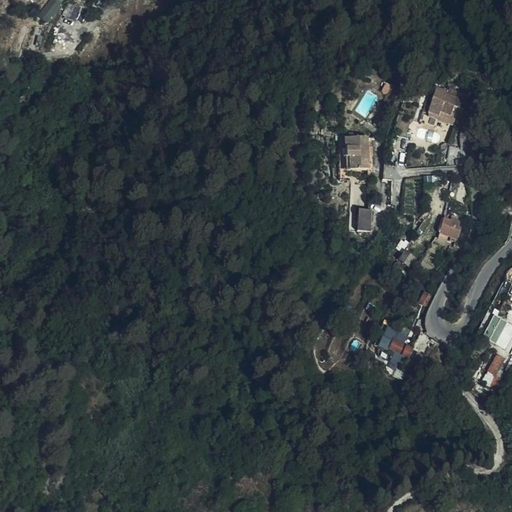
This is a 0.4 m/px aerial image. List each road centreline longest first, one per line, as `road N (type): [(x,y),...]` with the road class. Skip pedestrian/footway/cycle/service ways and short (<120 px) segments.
road 1 (unclassified): [(511,101),(481,112),(467,130),(476,234),(432,314),(434,329),(459,330),(479,284),(511,246)]
road 2 (track): [(482,409),(499,439),(499,460),(488,471),(422,485),(386,511)]
